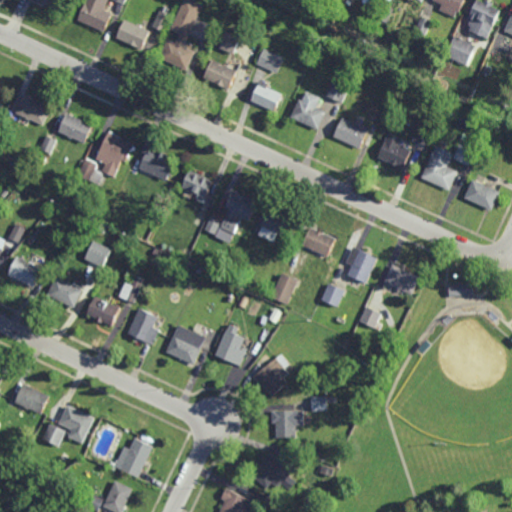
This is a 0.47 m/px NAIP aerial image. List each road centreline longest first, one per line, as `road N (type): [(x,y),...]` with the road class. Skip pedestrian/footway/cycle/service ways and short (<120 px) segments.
road 1 (residential): [(511,237),(496,252),(462,246),(0,34)]
road 2 (residential): [(173,511),(205,443),(200,423),(0,321)]
